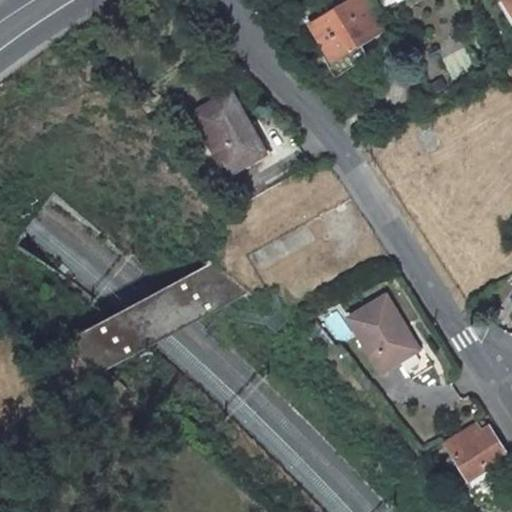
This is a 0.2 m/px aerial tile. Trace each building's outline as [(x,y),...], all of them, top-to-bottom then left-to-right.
[(346,11),(315,30),(333,62),(381,32),(360,0),(352,0),(343,5),(346,11)] [(511,0),(502,0),(511,15),(511,0)] [(229,95),(193,114),(228,179),(260,163),(242,128),(246,126),(229,95)] [(423,350),(389,299),(354,322),(388,372),(405,361),(418,381),(441,367),(428,347),(423,350)] [(444,442),(451,453),(465,476),(482,466),(485,470),(506,457),(489,430),(484,433),(478,422),(444,442)] [(482,466),(465,476),(471,487),(489,477),(485,470),(482,466)]
